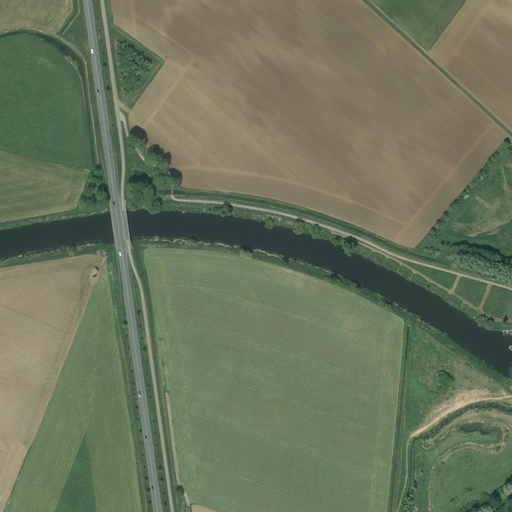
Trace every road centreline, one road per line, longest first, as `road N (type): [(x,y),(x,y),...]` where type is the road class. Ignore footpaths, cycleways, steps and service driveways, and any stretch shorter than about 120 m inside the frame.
road 1 (primary): [(158,511),(87,0)]
road 2 (track): [(159,341),(177,480),(189,511)]
